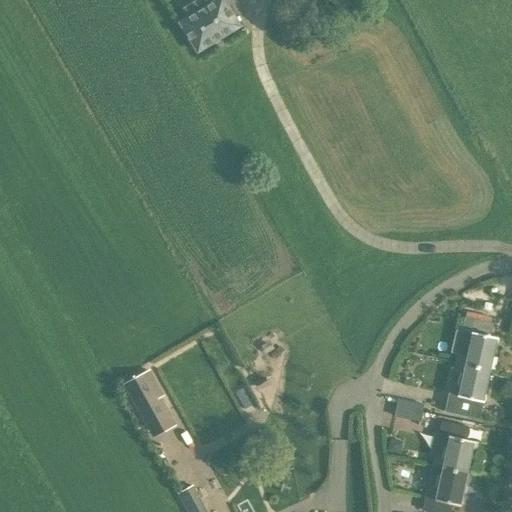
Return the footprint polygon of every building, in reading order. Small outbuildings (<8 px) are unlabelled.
[(177,27),(196,57),(240,29),(221,0),(220,0),(215,3),(212,0),(197,0),(181,11),(187,21),(177,27)] [(491,369),(498,337),(489,335),(492,324),(466,318),(463,331),(472,332),(467,356),(458,354),(457,362),(491,369)] [(491,369),(457,362),(455,369),(463,371),(458,395),(449,393),(445,413),(480,422),(491,369)] [(149,371),(124,385),(137,409),(150,432),(171,420),(158,398),(152,386),(156,383),(149,371)] [(421,416),(423,404),(406,401),(403,413),(421,416)] [(468,472),(475,441),(466,439),(469,427),(443,421),(440,434),(449,436),(444,460),(435,458),(433,465),(468,472)] [(398,440),(390,438),(388,451),(393,452),(400,453),(402,445),(398,440)] [(461,506),(468,472),(433,465),(431,472),(441,474),(435,499),(426,497),(424,509),(436,511),(449,511),(451,504),(461,506)] [(202,511),(199,507),(204,505),(193,484),(180,490),(191,511),(189,511),(202,511)] [(320,511),(313,496),(278,511),(320,511)]
